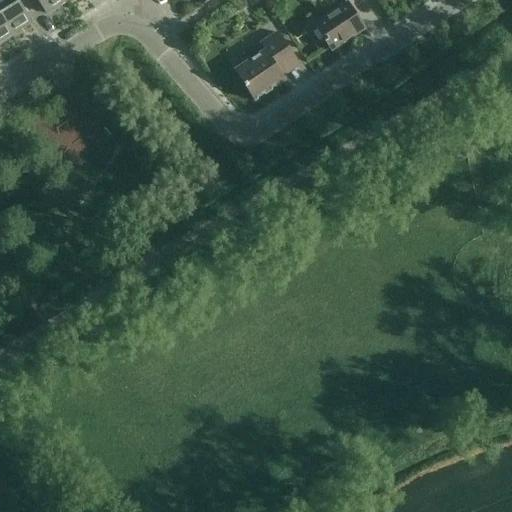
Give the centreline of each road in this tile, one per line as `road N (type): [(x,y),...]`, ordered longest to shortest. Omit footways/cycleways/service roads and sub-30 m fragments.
road 1 (residential): [(511,57),(0,355)]
road 2 (residential): [(0,92),(123,22),(138,27),(229,129),(256,135),(458,0)]
